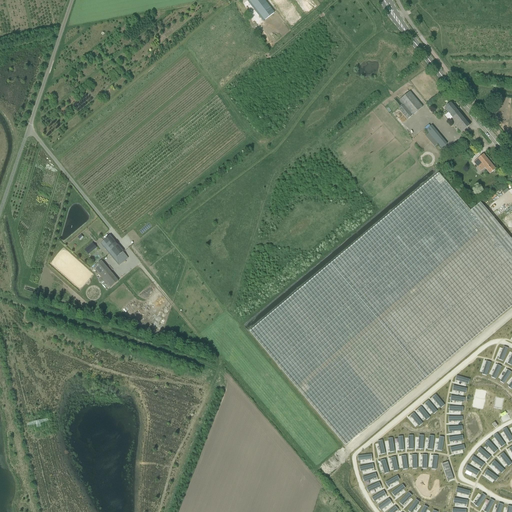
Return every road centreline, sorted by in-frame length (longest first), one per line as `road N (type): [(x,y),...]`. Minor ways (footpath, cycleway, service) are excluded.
road 1 (unclassified): [(139,263),(29,128),(72,0)]
road 2 (tertiary): [(511,160),(386,0)]
